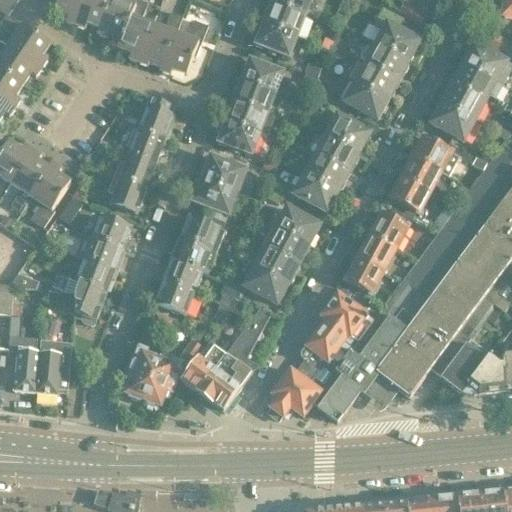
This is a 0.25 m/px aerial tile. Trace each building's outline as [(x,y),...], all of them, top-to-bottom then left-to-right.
[(15,8),(1,0),(0,0),(0,14),(5,19),(8,19),(15,8)] [(20,0),(1,0),(15,8),(20,0)] [(59,0),(54,13),(68,19),(66,24),(76,28),(86,0),(59,0)] [(86,0),(76,28),(83,31),(86,25),(99,30),(100,31),(113,0),(86,0)] [(124,0),(124,4),(114,0),(113,0),(100,31),(99,30),(97,36),(107,40),(110,35),(121,39),(122,40),(137,1),(138,2),(138,0),(124,0)] [(273,0),(271,7),(304,20),(312,0),(273,0)] [(511,0),(505,0),(505,5),(502,7),(502,12),(504,16),(504,19),(511,20),(511,0)] [(122,40),(121,39),(117,50),(131,56),(129,61),(138,65),(153,28),(141,23),(148,6),(138,2),(137,1),(122,40)] [(418,28),(424,20),(405,6),(399,14),(418,28)] [(267,18),(263,28),(296,41),(304,20),(271,7),(271,8),(267,10),(265,14),(267,18)] [(164,32),(153,28),(138,65),(148,69),(150,63),(162,68),(163,68),(175,36),(176,37),(183,19),(171,14),(164,32)] [(50,47),(8,19),(5,19),(0,26),(0,28),(15,38),(8,49),(41,71),(47,62),(42,59),(50,47)] [(187,41),(176,37),(175,36),(163,68),(162,68),(160,73),(170,77),(172,72),(186,77),(194,59),(196,60),(208,29),(193,23),(187,41)] [(263,28),(255,48),(288,61),(296,41),(263,28)] [(419,45),(387,28),(376,49),(408,66),(419,45)] [(492,36),(486,46),(505,56),(510,46),(492,36)] [(340,54),(343,48),(333,43),(330,49),(340,54)] [(41,71),(8,49),(1,59),(0,58),(0,72),(23,88),(31,76),(36,79),(41,71)] [(345,57),(340,54),(330,49),(328,54),(327,57),(341,65),(345,57)] [(408,66),(376,49),(365,68),(397,85),(402,76),(406,75),(408,70),(407,66),(408,66)] [(511,71),(511,69),(504,66),(474,49),(462,70),(501,91),(511,71)] [(315,82),(318,77),(323,66),(313,62),(306,78),(315,82)] [(250,63),(241,84),(275,97),(283,76),(250,63)] [(397,85),(365,68),(356,85),(388,102),(392,101),(394,96),(393,92),(397,85)] [(501,91),(462,70),(458,71),(456,76),(457,80),(452,89),(482,106),(486,98),(495,103),(501,91)] [(23,88),(0,72),(0,101),(15,111),(20,102),(15,99),(23,88)] [(315,82),(306,78),(304,78),(302,83),(313,88),(313,87),(315,82)] [(237,95),(234,104),(267,117),(275,97),(241,84),(241,85),(237,87),(235,92),(237,95)] [(388,102),(356,85),(345,106),(376,123),(388,102)] [(325,93),(313,87),(313,88),(309,96),(320,103),(323,97),(325,93)] [(448,96),(444,97),(442,102),(443,106),(441,110),(471,126),(482,106),(452,89),(448,96)] [(15,111),(0,101),(0,121),(4,116),(9,119),(15,111)] [(169,131),(174,120),(170,119),(173,111),(150,102),(146,111),(147,111),(139,134),(165,144),(165,142),(169,140),(171,135),(169,131)] [(274,120),(267,117),(234,104),(230,113),(227,115),(225,120),(226,123),(226,125),(259,138),(266,141),(274,120)] [(461,144),(471,126),(441,110),(431,127),(461,144)] [(287,117),(283,125),(294,129),(297,122),(287,117)] [(369,137),(337,120),(326,141),(357,158),(369,137)] [(251,159),(259,138),(226,125),(218,146),(251,159)] [(165,144),(139,134),(133,131),(126,148),(132,150),(130,157),(156,168),(160,157),(163,156),(165,150),(164,147),(165,144)] [(357,158),(326,141),(315,160),(347,177),(352,168),(356,166),(358,162),(357,158)] [(459,161),(451,157),(452,156),(424,141),(418,151),(415,152),(413,156),(413,160),(413,161),(440,176),(449,181),(459,161)] [(0,156),(0,180),(11,186),(33,153),(24,147),(21,152),(8,144),(6,148),(0,156)] [(502,315),(511,301),(511,150),(508,150),(502,148),(494,160),(488,168),(483,174),(482,176),(475,185),(469,193),(463,201),(461,204),(456,211),(437,238),(436,239),(425,253),(425,252),(410,272),(395,294),(381,313),(351,355),(378,377),(410,401),(430,374),(441,382),(469,344),(487,319),(494,309),(500,313),(502,315)] [(476,161),(478,162),(488,168),(494,160),(481,152),(476,161)] [(41,159),(33,153),(11,186),(21,193),(10,209),(21,216),(32,200),(31,200),(49,172),(48,171),(38,164),(41,159)] [(283,156),(279,162),(287,166),(290,160),(283,156)] [(156,168),(130,157),(123,174),(117,172),(114,180),(146,192),(147,190),(150,188),(153,183),(151,179),(156,168)] [(237,196),(245,174),(248,166),(233,160),(230,168),(212,161),(211,163),(208,163),(205,172),(207,173),(203,183),(237,196)] [(347,177),(315,160),(312,165),(305,161),(299,173),(306,177),(338,194),(342,193),(344,188),(343,184),(347,177)] [(413,161),(408,170),(407,171),(404,172),(401,177),(402,180),(402,182),(429,197),(440,176),(413,161)] [(476,161),(473,168),(483,174),(488,168),(478,162),(476,161)] [(272,177),(276,169),(264,163),(260,172),(272,177)] [(52,166),(48,171),(49,172),(31,200),(32,200),(41,206),(30,222),(43,231),(54,214),(52,213),(70,185),(58,177),(61,172),(52,166)] [(326,215),(338,194),(306,177),(295,198),(326,215)] [(146,192),(114,180),(110,190),(116,192),(111,206),(137,216),(141,205),(145,203),(147,198),(145,195),(146,192)] [(401,183),(397,184),(395,189),(395,193),(390,202),(418,217),(429,197),(402,182),(401,183)] [(228,218),(237,196),(203,183),(199,193),(197,192),(193,201),(196,202),(195,205),(228,218)] [(283,188),(270,183),(265,193),(277,200),(283,188)] [(462,189),(456,200),(461,204),(463,201),(469,193),(462,189)] [(277,200),(265,193),(262,199),(274,206),(277,200)] [(76,194),(72,199),(79,202),(81,196),(76,194)] [(79,202),(72,199),(68,204),(77,208),(79,202)] [(437,238),(456,211),(447,206),(429,232),(437,238)] [(13,229),(20,218),(9,210),(0,224),(0,227),(3,229),(8,233),(9,234),(13,229)] [(287,212),(277,232),(308,248),(319,229),(287,212)] [(383,217),(378,226),(377,227),(373,228),(370,234),(371,237),(370,239),(395,252),(407,231),(383,217)] [(102,220),(93,242),(123,253),(131,231),(102,220)] [(215,240),(216,238),(218,232),(189,220),(180,244),(215,257),(217,258),(223,243),(215,240)] [(308,248),(277,232),(266,251),(298,268),(302,260),(306,259),(308,254),(307,250),(308,248)] [(369,242),(365,243),(362,248),(364,252),(358,262),(383,275),(395,252),(370,239),(369,242)] [(122,255),(123,253),(93,242),(85,263),(115,274),(118,265),(121,265),(124,256),(122,255)] [(176,253),(172,265),(202,276),(205,269),(210,271),(215,257),(180,244),(177,243),(174,253),(176,253)] [(42,248),(39,257),(49,260),(52,252),(42,248)] [(298,268),(266,251),(256,270),(287,287),(288,286),(292,285),(294,280),(293,276),(298,268)] [(366,305),(383,275),(358,262),(357,264),(353,265),(350,271),(351,274),(346,285),(350,288),(346,294),(366,305)] [(111,284),(115,274),(85,263),(76,284),(80,286),(107,296),(107,293),(110,294),(113,285),(111,284)] [(165,282),(164,285),(194,297),(202,276),(172,265),(168,273),(166,272),(162,282),(165,282)] [(246,291),(276,307),(287,287),(256,270),(245,290),(246,291)] [(241,305),(246,291),(245,290),(228,283),(222,297),(232,302),(241,305)] [(186,318),(194,297),(164,285),(156,306),(186,318)] [(94,328),(107,296),(80,286),(77,296),(76,310),(74,320),(82,323),(83,326),(91,329),(94,328)] [(0,316),(10,318),(11,309),(13,290),(0,288),(0,316)] [(321,396),(351,355),(381,313),(366,305),(346,294),(342,292),(322,321),(327,324),(302,357),(302,358),(302,359),(302,360),(302,361),(303,362),(305,364),(296,377),(321,396)] [(232,302),(222,297),(218,296),(215,304),(220,306),(230,310),(232,302)] [(230,310),(228,314),(241,319),(246,306),(241,305),(232,302),(230,310)] [(224,325),(230,310),(220,306),(214,321),(224,325)] [(36,397),(39,353),(36,352),(37,342),(21,340),(22,334),(24,309),(11,309),(10,318),(8,341),(9,341),(8,354),(18,355),(14,395),(36,397)] [(494,309),(487,319),(492,323),(500,313),(494,309)] [(256,369),(247,362),(271,317),(259,311),(244,332),(234,346),(198,397),(223,415),(227,410),(256,369)] [(155,315),(151,327),(170,334),(174,323),(155,315)] [(198,397),(234,346),(229,342),(220,353),(208,345),(204,351),(192,342),(179,360),(192,369),(181,385),(198,397)] [(469,344),(441,382),(462,398),(489,361),(490,360),(469,344)] [(143,403),(162,354),(153,351),(152,355),(149,354),(140,351),(139,350),(122,394),(127,395),(127,396),(130,398),(131,401),(137,403),(141,402),(143,403)] [(44,353),(39,353),(36,397),(58,399),(62,359),(44,358),(44,353)] [(168,402),(176,381),(182,366),(172,362),(174,359),(162,354),(143,403),(146,404),(148,407),(153,410),(157,408),(160,409),(163,400),(168,402)] [(363,397),(378,377),(351,355),(321,396),(313,408),(337,426),(360,395),(363,397)] [(502,364),(503,369),(505,397),(506,400),(511,399),(511,359),(505,360),(502,364)] [(500,369),(489,361),(462,398),(473,400),(505,397),(503,369),(500,369)] [(303,421),(313,408),(321,396),(296,377),(291,373),(272,398),(274,399),(272,402),(272,403),(272,404),(273,405),(269,411),(271,413),(270,415),(272,418),(276,421),(280,422),(281,421),(284,421),(288,416),(291,417),(293,414),(303,421)] [(98,494),(98,495),(94,508),(107,511),(138,511),(140,507),(137,506),(139,498),(128,495),(126,501),(113,497),(112,498),(98,494)] [(511,511),(511,494),(508,495),(506,497),(502,497),(503,511),(511,511)] [(503,511),(502,497),(479,500),(480,510),(480,511),(503,511)] [(480,511),(480,510),(479,500),(457,502),(458,511),(480,511)] [(458,511),(457,502),(457,501),(440,502),(440,504),(431,504),(432,511),(458,511)]
